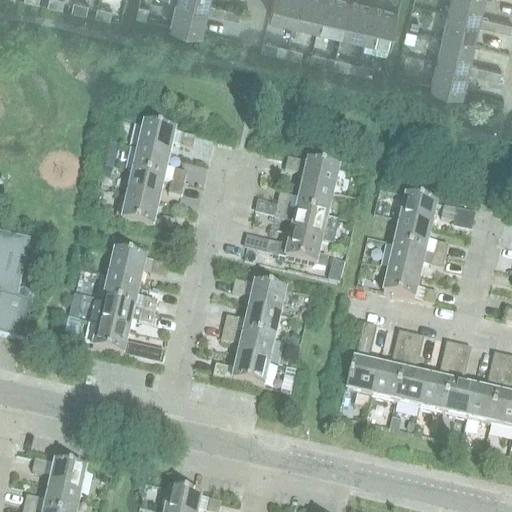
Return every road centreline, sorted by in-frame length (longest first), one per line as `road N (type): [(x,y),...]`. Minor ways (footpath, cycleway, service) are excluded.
road 1 (residential): [(171,434),(239,163)]
road 2 (residential): [(279,460),(489,511)]
road 3 (residential): [(20,397),(171,434)]
